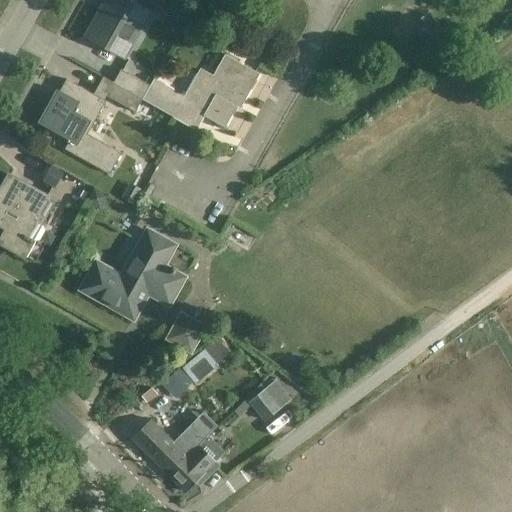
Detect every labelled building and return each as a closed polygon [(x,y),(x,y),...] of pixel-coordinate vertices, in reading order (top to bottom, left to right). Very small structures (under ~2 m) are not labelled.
[(149,11),(128,0),(106,0),(86,35),(123,56),(149,11)] [(439,29),(429,13),(412,24),(422,40),(439,29)] [(150,85),(142,99),(196,130),(204,116),(224,127),(240,98),(244,100),(259,74),(224,54),(212,76),(205,72),(206,71),(200,68),(184,95),(154,78),(150,85)] [(121,69),(113,83),(142,99),(150,85),(121,69)] [(135,112),(142,99),(113,83),(102,76),(94,94),(66,78),(54,99),(51,97),(37,122),(69,140),(64,149),(110,174),(122,153),(86,133),(104,101),(106,101),(108,96),(135,112)] [(117,167),(130,173),(137,159),(124,152),(117,167)] [(65,172),(53,165),(43,182),(55,189),(65,172)] [(8,174),(0,187),(0,226),(5,229),(0,237),(0,243),(24,258),(32,244),(33,244),(35,241),(33,240),(39,240),(45,229),(43,224),(54,204),(45,199),(47,196),(8,174)] [(130,183),(121,199),(133,205),(142,189),(130,183)] [(232,242),(250,250),(258,233),(240,225),(232,242)] [(174,245),(147,230),(121,276),(96,262),(81,288),(133,318),(147,292),(168,304),(184,277),(163,265),(174,245)] [(209,325),(181,310),(165,340),(192,355),(209,325)] [(205,349),(183,368),(190,377),(196,384),(218,365),(216,364),(231,351),(218,336),(204,348),(205,349)] [(152,388),(141,396),(147,403),(157,394),(152,388)] [(265,389),(250,402),(265,420),(280,408),(265,389)] [(150,420),(132,438),(169,475),(187,457),(173,442),(150,420)] [(206,438),(207,439),(200,446),(199,445),(187,457),(169,475),(186,492),(196,482),(200,485),(219,466),(215,461),(224,452),(208,436),(206,438)]
